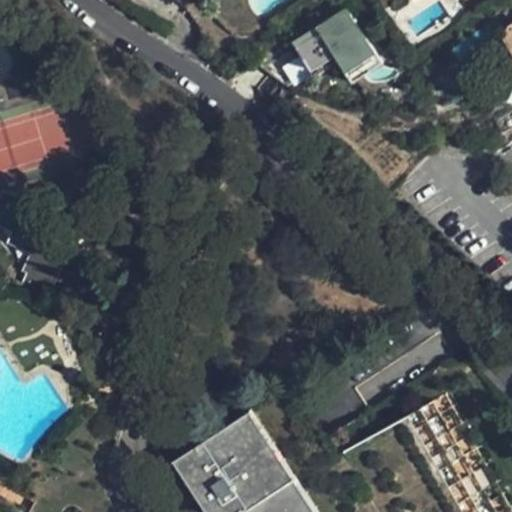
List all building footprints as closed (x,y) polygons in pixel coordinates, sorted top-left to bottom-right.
[(347,6),(313,31),(327,50),(331,56),(353,86),(387,62),(347,6)] [(511,24),(502,32),(511,46),(511,24)] [(313,31),(294,43),(312,74),(334,61),(331,56),(327,50),(313,31)] [(25,275),(20,288),(45,302),(66,253),(41,242),(46,227),(20,216),(27,200),(1,191),(0,194),(0,225),(15,232),(9,244),(31,253),(21,271),(25,275)] [(511,511),(511,500),(447,390),(340,453),(374,511),(511,511)] [(318,511),(251,410),(171,462),(203,511),(318,511)]
